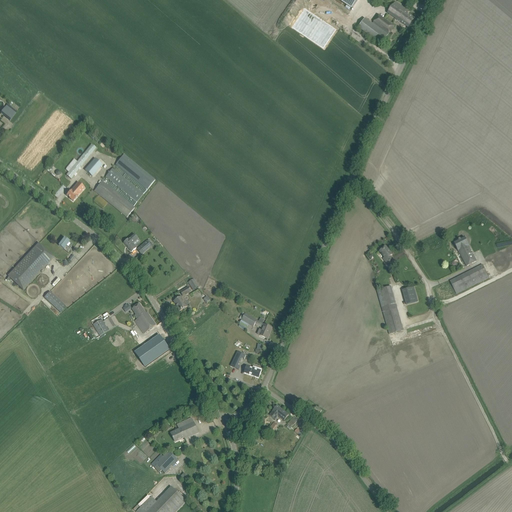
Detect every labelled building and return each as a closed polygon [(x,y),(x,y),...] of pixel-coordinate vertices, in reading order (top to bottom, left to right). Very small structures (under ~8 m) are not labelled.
[(337,0),(351,9),(357,0),(337,0)] [(387,13),(408,28),(414,19),(407,14),(409,12),(395,2),(387,13)] [(304,3),(291,23),(349,62),(363,42),(304,3)] [(373,24),(388,35),(394,27),(379,15),(373,24)] [(381,45),(387,36),(365,20),(358,28),(381,45)] [(33,100),(11,129),(18,134),(39,105),(33,100)] [(3,116),(7,111),(14,116),(17,112),(8,105),(1,114),(3,116)] [(69,172),(66,175),(71,179),(72,178),(74,176),(76,173),(96,148),(91,145),(77,162),(74,159),(66,169),(70,171),(69,172)] [(115,165),(147,190),(155,180),(124,155),(115,165)] [(95,159),(85,170),(92,177),(102,165),(95,159)] [(105,177),(137,203),(144,194),(112,168),(105,177)] [(135,208),(102,181),(94,191),(127,218),(135,208)] [(67,196),(73,201),(77,197),(78,197),(85,188),(78,183),(67,196)] [(500,235),(498,230),(506,226),(497,206),(478,214),(482,222),(476,224),(482,238),(480,239),(489,261),(506,253),(498,236),(500,235)] [(124,243),(132,252),(137,248),(133,244),(139,239),(134,234),(124,243)] [(454,243),(458,251),(466,267),(476,262),(468,247),(468,246),(464,237),(454,243)] [(59,246),(68,253),(70,250),(66,247),(69,242),(64,238),(59,246)] [(152,246),(147,241),(137,250),(142,255),(152,246)] [(38,243),(8,276),(23,291),(54,258),(38,243)] [(386,260),(384,261),(388,266),(393,262),(391,259),(392,258),(391,256),(392,255),(386,247),(380,252),(386,260)] [(504,280),(511,280),(511,278),(511,265),(511,264),(505,264),(500,269),(500,275),(504,280)] [(450,281),(456,294),(489,278),(482,265),(450,281)] [(202,285),(197,277),(195,279),(195,278),(188,283),(193,290),(202,285)] [(377,291),(389,334),(403,330),(391,287),(377,291)] [(402,291),(407,305),(418,302),(414,287),(402,291)] [(181,293),(183,297),(191,292),(188,288),(181,293)] [(44,298),(60,313),(66,306),(50,292),(44,298)] [(174,302),(180,311),(187,307),(182,297),(174,302)] [(132,310),(136,315),(135,316),(137,319),(134,321),(144,334),(156,326),(147,313),(146,314),(140,304),(132,310)] [(245,314),(242,320),(253,327),(255,324),(263,328),(262,330),(259,329),(257,334),(260,335),(260,336),(266,338),(268,335),(269,335),(270,332),(272,328),(264,325),(256,321),(245,314)] [(93,325),(100,336),(116,326),(111,318),(104,322),(102,320),(93,325)] [(367,326),(368,332),(374,335),(380,334),(383,328),(382,322),(377,319),(370,320),(367,326)] [(117,332),(50,365),(55,376),(58,379),(63,388),(65,386),(69,384),(72,388),(83,383),(92,373),(89,375),(100,364),(112,358),(116,362),(129,355),(124,343),(109,350),(106,347),(121,341),(119,337),(122,335),(120,331),(117,332)] [(168,351),(159,336),(133,351),(143,367),(168,351)] [(231,365),(231,366),(239,370),(240,367),(238,366),(241,360),(242,358),(244,359),(245,356),(246,356),(240,353),(238,352),(231,365)] [(120,364),(125,369),(132,363),(126,357),(120,364)] [(247,367),(244,373),(259,378),(262,369),(253,366),(253,369),(247,367)] [(270,416),(275,420),(278,416),(284,421),(289,415),(277,406),(273,411),(273,412),(270,416)] [(177,425),(179,429),(171,433),(175,442),(185,438),(185,439),(199,433),(195,424),(194,424),(192,418),(177,425)] [(287,425),(291,428),(297,421),(293,418),(287,425)] [(270,431),(269,432),(272,434),(277,427),(276,426),(277,425),(274,423),(269,430),(270,431)] [(173,466),(178,461),(169,452),(156,465),(165,474),(170,468),(170,467),(172,465),(173,466)] [(136,511),(176,511),(187,502),(171,487),(157,502),(151,497),(136,511)]
